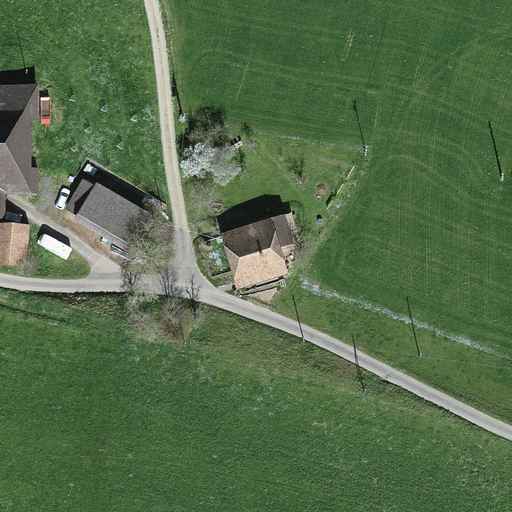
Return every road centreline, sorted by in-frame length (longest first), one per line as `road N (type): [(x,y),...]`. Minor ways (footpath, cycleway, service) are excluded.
road 1 (unclassified): [(0,280),(186,287),(307,332),(511,433)]
road 2 (track): [(186,287),(151,0)]
